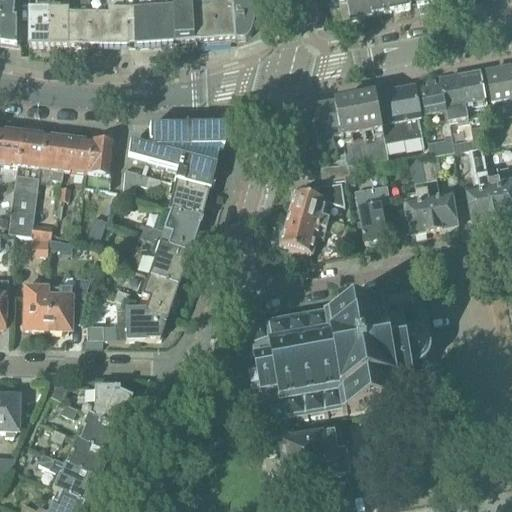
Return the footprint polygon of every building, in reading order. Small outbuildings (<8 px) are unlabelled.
[(0,0),(0,7),(2,8),(1,35),(2,35),(2,42),(1,42),(0,42),(2,43),(1,45),(1,47),(11,48),(11,45),(16,45),(16,49),(17,49),(17,20),(14,20),(16,0),(0,0)] [(37,0),(38,13),(29,13),(29,50),(49,50),(50,0),(37,0)] [(50,0),(49,50),(70,51),(69,12),(69,0),(50,0)] [(69,0),(69,12),(70,51),(90,51),(90,0),(69,0)] [(90,0),(90,51),(110,51),(110,3),(110,0),(90,0)] [(110,0),(110,3),(110,51),(130,51),(129,28),(129,0),(110,0)] [(153,0),(134,0),(135,15),(135,28),(135,51),(136,51),(157,50),(154,9),(153,0)] [(153,0),(154,9),(157,50),(177,48),(177,49),(174,15),(173,0),(153,0)] [(181,0),(182,14),(174,15),(177,49),(197,47),(194,13),(193,0),(181,0)] [(193,0),(194,13),(197,47),(217,46),(213,0),(193,0)] [(213,0),(217,46),(230,45),(230,42),(235,42),(236,44),(237,44),(233,2),(232,0),(213,0)] [(348,7),(341,9),(344,23),(351,22),(372,19),(367,0),(346,0),(347,0),(348,7)] [(367,0),(372,19),(390,15),(387,0),(367,0)] [(387,0),(390,15),(410,11),(407,0),(387,0)] [(415,0),(418,10),(438,6),(436,0),(415,0)] [(260,5),(233,2),(237,44),(246,43),(251,39),(255,25),(255,24),(260,5)] [(511,95),(508,74),(488,78),(492,109),(488,110),(497,150),(511,147),(511,95)] [(480,79),(461,83),(469,127),(482,125),(481,120),(478,121),(477,112),(485,110),(480,79)] [(460,83),(442,87),(448,118),(449,118),(451,128),(458,126),(459,132),(468,130),(470,141),(472,140),(470,130),(469,127),(461,83),(460,83)] [(442,87),(421,91),(429,132),(442,129),(444,141),(451,140),(449,128),(451,128),(449,118),(448,118),(442,87)] [(415,95),(415,92),(397,95),(408,155),(423,152),(421,143),(417,123),(420,122),(416,95),(415,95)] [(408,155),(397,95),(378,99),(383,130),(384,130),(387,145),(386,146),(389,158),(408,155)] [(383,130),(378,99),(374,100),(371,100),(372,104),(358,107),(370,169),(384,167),(382,160),(389,158),(386,146),(387,145),(384,130),(383,130)] [(341,106),(337,107),(346,151),(344,152),(346,158),(348,174),(370,169),(358,107),(342,110),(341,106)] [(344,152),(346,151),(337,107),(336,107),(318,110),(314,117),(309,130),(312,145),(309,145),(311,157),(314,156),(316,165),(336,162),(336,160),(346,158),(344,152)] [(481,128),(470,130),(472,140),(473,144),(475,153),(483,151),(483,153),(486,153),(482,133),(481,128)] [(133,149),(131,164),(175,176),(173,186),(175,187),(175,189),(207,197),(207,195),(209,189),(212,190),(212,189),(209,189),(214,169),(219,152),(222,152),(223,151),(219,151),(219,130),(148,131),(148,146),(148,152),(139,150),(133,148),(133,149)] [(0,170),(7,172),(16,173),(20,139),(12,138),(13,136),(0,134),(0,170)] [(17,173),(6,239),(31,242),(32,229),(37,190),(37,188),(43,140),(42,140),(23,138),(23,136),(22,137),(22,139),(20,139),(16,173),(17,173)] [(43,140),(37,188),(39,175),(49,176),(48,185),(61,186),(62,177),(66,144),(58,143),(58,142),(44,140),(43,140)] [(445,145),(429,148),(432,162),(455,157),(451,140),(444,141),(445,145)] [(66,144),(62,177),(83,180),(88,146),(74,144),(74,145),(66,144)] [(473,144),(455,148),(457,158),(475,154),(475,153),(473,144)] [(83,180),(82,193),(83,193),(107,195),(113,148),(89,145),(89,146),(88,146),(83,180)] [(475,193),(467,194),(473,229),(496,224),(490,190),(487,174),(483,154),(483,153),(475,154),(470,155),(470,157),(477,192),(475,193)] [(432,161),(422,163),(435,236),(458,232),(451,197),(440,200),(434,173),(432,161)] [(406,209),(404,212),(405,218),(408,219),(409,224),(408,224),(409,226),(412,240),(435,236),(422,163),(407,166),(409,176),(412,175),(417,196),(405,198),(406,204),(405,204),(406,209)] [(323,185),(345,181),(348,181),(347,169),(322,173),(323,185)] [(495,173),(487,174),(490,190),(496,224),(511,221),(511,185),(510,186),(507,170),(495,173)] [(124,175),(122,199),(135,203),(136,190),(157,195),(160,184),(124,175)] [(171,187),(165,215),(168,215),(168,216),(170,217),(170,216),(200,225),(201,225),(201,224),(200,224),(200,223),(205,205),(207,197),(175,189),(175,187),(173,186),(172,187),(171,187)] [(325,233),(328,223),(324,222),(328,205),(344,211),(341,186),(310,190),(308,199),(295,196),(295,198),(291,200),(289,208),(290,212),(287,223),(325,233)] [(382,209),(392,207),(388,190),(355,196),(358,212),(351,213),(353,222),(360,221),(365,249),(388,244),(382,209)] [(59,204),(58,209),(63,209),(63,205),(67,205),(68,205),(70,193),(60,192),(59,204)] [(139,229),(135,238),(157,246),(157,248),(186,258),(189,249),(191,249),(194,240),(195,241),(201,225),(200,225),(170,216),(170,217),(168,216),(161,234),(151,230),(150,232),(139,229)] [(93,221),(85,246),(95,247),(103,225),(93,221)] [(327,234),(325,233),(287,223),(284,233),(281,236),(279,243),(280,247),(280,249),(313,258),(318,242),(324,243),(327,234)] [(32,229),(31,242),(39,243),(49,244),(51,231),(32,229)] [(344,230),(341,238),(350,240),(353,233),(344,230)] [(350,240),(341,238),(339,246),(348,249),(350,240)] [(28,245),(28,261),(45,261),(46,245),(28,245)] [(49,245),(48,255),(59,256),(59,246),(49,245)] [(107,250),(102,248),(98,262),(115,268),(119,256),(109,253),(107,250)] [(157,248),(146,280),(177,291),(185,267),(183,266),(186,258),(157,248)] [(139,299),(138,300),(147,303),(148,304),(144,315),(143,317),(163,324),(163,323),(166,314),(169,314),(177,291),(146,280),(145,282),(139,299)] [(46,301),(46,292),(23,291),(23,302),(24,302),(24,334),(32,334),(34,336),(39,336),(41,335),(45,335),(46,301)] [(46,301),(45,335),(49,335),(52,337),(57,337),(60,335),(67,335),(68,304),(69,304),(69,292),(56,292),(56,301),(46,301)] [(116,293),(112,305),(114,306),(115,307),(125,310),(124,315),(130,298),(116,293)] [(249,332),(249,334),(249,335),(252,354),(253,354),(253,355),(254,356),(255,362),(255,364),(256,370),(254,371),(254,373),(258,375),(259,386),(257,389),(257,392),(259,392),(260,398),(262,399),(263,405),(262,407),(263,412),(264,412),(265,417),(266,419),(267,420),(269,422),(271,424),(274,425),(276,426),(279,426),(282,426),(283,426),(284,430),(288,429),(288,426),(291,426),(294,444),(302,443),(301,433),(339,427),(338,425),(396,415),(395,408),(404,406),(407,405),(407,404),(408,404),(408,402),(423,399),(438,396),(434,373),(427,374),(426,366),(427,365),(428,363),(429,361),(430,359),(431,357),(431,355),(431,353),(431,351),(431,349),(431,347),(430,346),(429,344),(428,342),(427,340),(426,339),(424,338),(422,336),(421,335),(419,335),(417,334),(415,333),(410,306),(389,309),(389,306),(387,307),(387,305),(384,306),(384,304),(373,306),(373,310),(340,316),(330,318),(330,316),(310,319),(307,320),(307,322),(291,325),(290,323),(286,323),(287,326),(271,328),(271,327),(252,331),(250,331),(249,332)] [(115,328),(114,328),(114,345),(126,345),(160,344),(164,332),(163,331),(164,328),(161,328),(163,324),(143,317),(144,315),(125,316),(125,315),(124,315),(125,310),(115,307),(115,328)] [(84,346),(84,352),(102,352),(102,344),(102,331),(86,331),(86,346),(84,346)] [(93,414),(91,420),(117,432),(131,402),(118,396),(118,392),(93,393),(93,414)] [(50,402),(60,407),(66,393),(54,393),(54,394),(50,402)] [(0,436),(3,437),(3,442),(13,442),(13,437),(15,437),(16,402),(3,402),(1,400),(0,400),(0,436)] [(65,408),(60,418),(71,423),(76,413),(65,408)] [(83,431),(77,444),(109,459),(121,434),(117,432),(91,420),(86,418),(81,429),(83,431)] [(53,433),(49,443),(60,448),(64,439),(53,433)] [(294,444),(278,447),(284,474),(280,479),(281,489),(287,492),(287,493),(334,485),(337,488),(346,486),(349,481),(352,480),(347,456),(338,457),(334,438),(302,443),(294,444)] [(72,456),(66,470),(98,484),(109,459),(77,444),(75,443),(69,455),(72,456)] [(42,459),(38,469),(48,474),(49,474),(53,464),(43,459),(42,459)] [(13,464),(0,463),(0,482),(4,482),(13,464)] [(48,474),(48,475),(57,479),(50,493),(60,498),(86,510),(98,484),(66,470),(63,468),(53,464),(49,474),(48,474)] [(28,511),(22,509),(21,511),(85,511),(86,510),(60,498),(55,509),(50,507),(48,511),(38,511),(37,511),(28,511)] [(353,511),(351,501),(341,503),(342,511),(353,511)]
